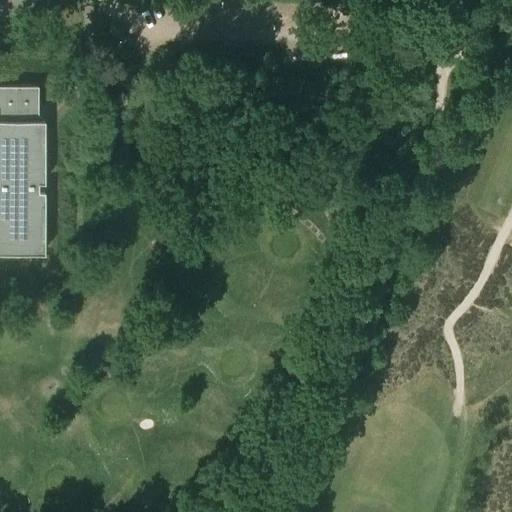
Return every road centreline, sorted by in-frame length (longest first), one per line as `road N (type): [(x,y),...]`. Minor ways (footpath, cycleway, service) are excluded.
road 1 (track): [(239,511),(341,344),(418,180),(442,82),(413,0)]
road 2 (track): [(452,511),(459,386),(447,325),(478,285),(511,215)]
road 3 (track): [(472,511),(474,432),(511,372)]
